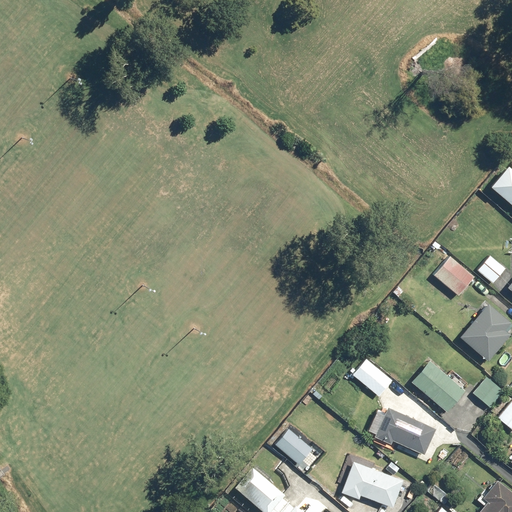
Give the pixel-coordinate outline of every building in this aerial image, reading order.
[(511,165),(510,163),(491,185),(511,202),(511,165)] [(477,275),(450,254),(426,282),(453,304),(477,275)] [(488,254),(476,269),(492,281),(504,266),(488,254)] [(511,320),(488,301),(459,336),(488,360),(510,333),(506,330),(511,322),(511,320)] [(430,359),(412,379),(449,411),(467,390),(430,359)] [(356,375),(378,394),(390,380),(368,361),(356,375)] [(504,388),(487,374),(472,392),(490,406),(504,388)] [(511,397),(494,417),(511,432),(511,431),(511,397)] [(436,426),(390,406),(376,437),(391,443),(393,439),(425,452),(436,426)] [(276,443),(297,460),(311,445),(290,427),(276,443)] [(402,477),(354,461),(343,494),(391,510),(402,477)] [(256,466),(236,488),(262,511),(304,511),(297,505),(294,509),(282,498),(286,493),(256,466)] [(511,511),(511,492),(496,480),(483,497),(487,500),(477,511),(511,511)]
